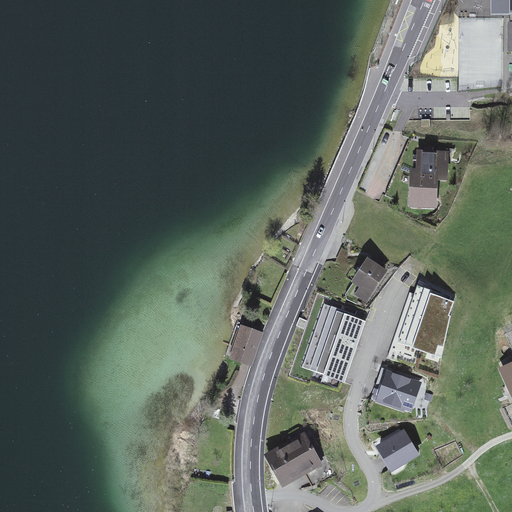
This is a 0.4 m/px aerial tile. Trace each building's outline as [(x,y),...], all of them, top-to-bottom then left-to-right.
[(511,0),(492,0),(492,16),(511,16),(511,50),(511,0)] [(444,101),(444,110),(460,111),(460,102),(444,101)] [(446,152),(419,152),(419,177),(411,177),(412,206),(437,206),(437,180),(446,179),(446,152)] [(383,273),(368,263),(355,281),(371,292),(383,273)] [(454,300),(420,290),(405,344),(439,354),(454,300)] [(343,381),(363,322),(327,310),(308,369),(343,381)] [(264,332),(241,325),(231,356),(254,364),(264,332)] [(410,408),(419,385),(387,373),(378,397),(410,408)] [(290,442),(266,456),(284,485),(306,472),(313,485),(336,472),(308,424),(287,436),(290,442)] [(405,431),(376,446),(390,472),(419,456),(405,431)]
